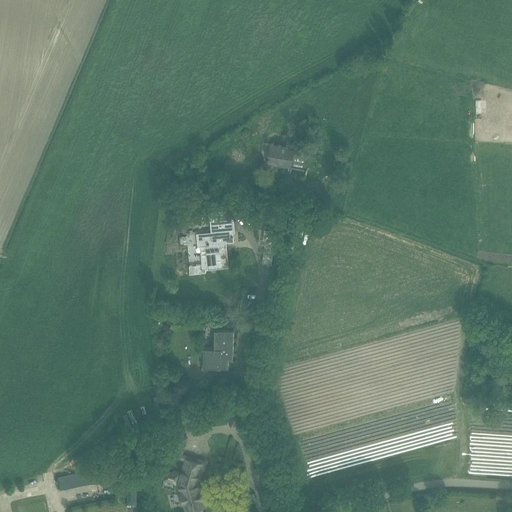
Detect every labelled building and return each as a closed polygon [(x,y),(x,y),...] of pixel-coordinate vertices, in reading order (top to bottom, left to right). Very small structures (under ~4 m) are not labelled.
[(271,158),(270,163),(281,165),(281,164),(293,166),(292,168),(293,168),(293,167),(306,169),(310,146),(297,144),(296,148),(274,144),(271,155),(270,158),(271,158)] [(231,210),(221,211),(209,212),(211,234),(199,235),(200,244),(207,244),(210,269),(228,267),(226,242),(233,241),(233,238),(233,236),(232,232),(235,232),(233,232),(231,210)] [(271,263),(276,233),(265,231),(263,240),(268,241),(265,262),(271,263)] [(205,271),(204,264),(189,266),(190,273),(205,271)] [(204,367),(219,367),(229,367),(229,353),(233,353),(234,330),(215,329),(214,348),(205,348),(204,367)] [(186,437),(175,434),(170,450),(181,454),(186,437)] [(196,511),(200,511),(202,511),(203,509),(203,507),(204,507),(202,500),(205,500),(204,497),(202,497),(198,481),(200,472),(203,471),(205,463),(186,458),(179,482),(183,485),(185,493),(180,494),(180,493),(179,493),(182,504),(184,503),(187,511),(194,509),(195,511),(196,511)] [(90,480),(100,478),(99,470),(88,473),(90,480)] [(167,471),(165,479),(176,482),(178,475),(167,471)]
